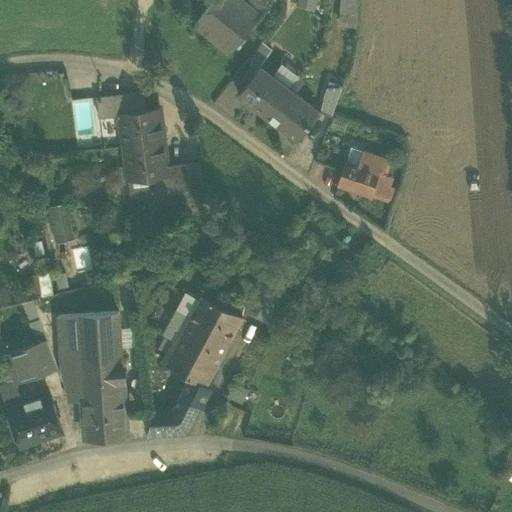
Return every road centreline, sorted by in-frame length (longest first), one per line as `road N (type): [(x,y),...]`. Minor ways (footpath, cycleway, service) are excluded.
road 1 (unclassified): [(511,334),(172,89),(66,58),(0,61)]
road 2 (unclassified): [(439,511),(306,458),(209,441),(83,453),(0,481)]
